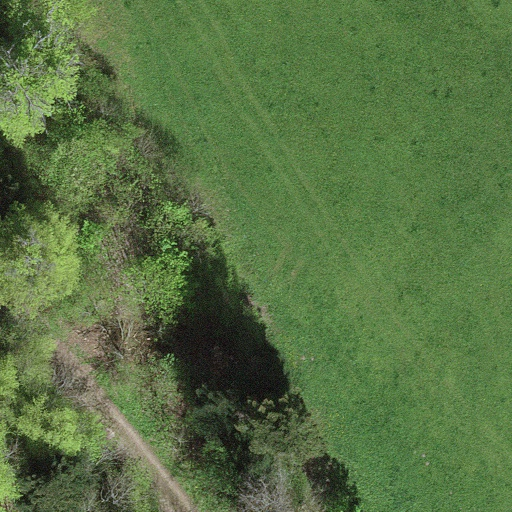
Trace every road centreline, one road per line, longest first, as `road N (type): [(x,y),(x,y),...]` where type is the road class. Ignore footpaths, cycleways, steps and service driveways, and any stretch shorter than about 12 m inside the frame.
road 1 (track): [(178,511),(48,345),(0,302)]
road 2 (motorway): [(384,0),(511,203)]
